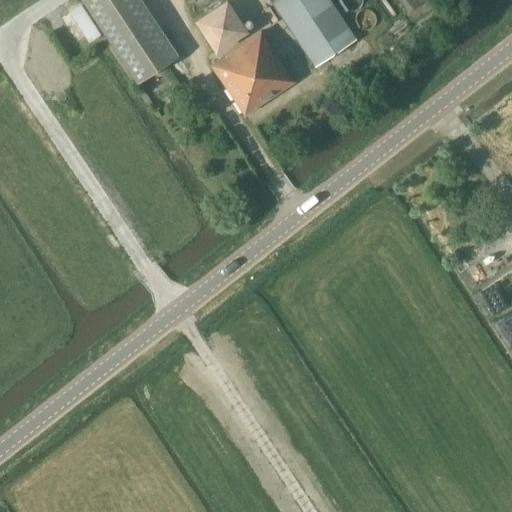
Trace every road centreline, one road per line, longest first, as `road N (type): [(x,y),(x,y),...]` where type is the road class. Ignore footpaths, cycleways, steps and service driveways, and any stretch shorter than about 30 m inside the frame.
road 1 (unclassified): [(0,453),(511,51)]
road 2 (track): [(29,18),(19,74),(181,311)]
road 3 (track): [(310,511),(181,311)]
